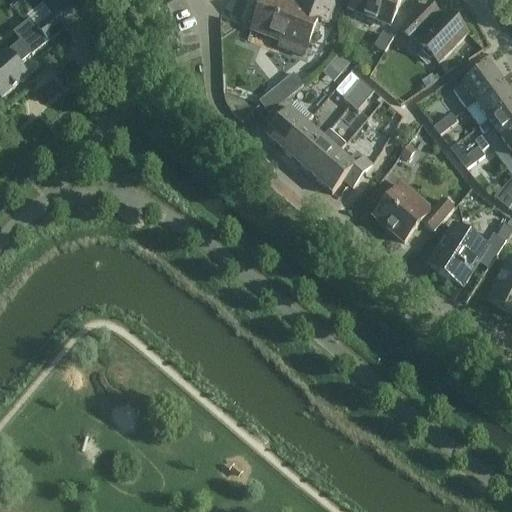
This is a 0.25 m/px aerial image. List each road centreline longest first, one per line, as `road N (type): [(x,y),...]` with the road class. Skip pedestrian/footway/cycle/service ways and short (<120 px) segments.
road 1 (residential): [(200,0),(217,116),(443,312),(511,344)]
road 2 (residential): [(511,487),(470,469),(183,228),(130,196)]
